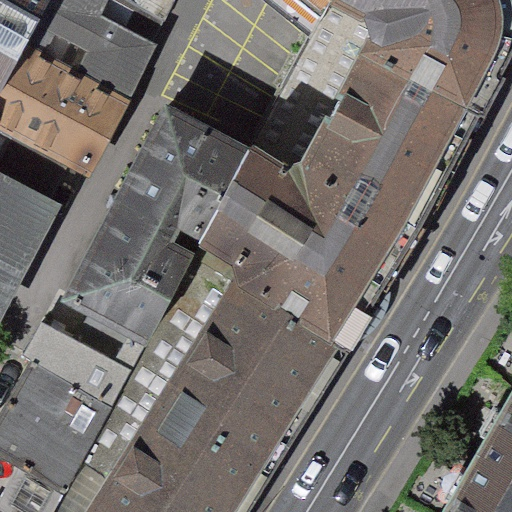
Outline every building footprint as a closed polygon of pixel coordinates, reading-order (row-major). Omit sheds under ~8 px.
[(60,0),(0,104),(0,121),(100,173),(170,35),(113,2),(109,0),(60,0)] [(0,0),(0,104),(60,0),(0,0)] [(172,0),(134,0),(163,17),(172,0)] [(299,0),(329,23),(342,0),(299,0)] [(360,41),(367,64),(355,89),(460,148),(494,92),(511,55),(511,2),(511,0),(342,0),(329,23),(360,41)] [(215,238),(206,256),(238,277),(339,344),(413,231),(460,148),(355,89),(314,170),(292,178),(258,158),(215,238)] [(188,234),(193,225),(215,238),(258,158),(175,114),(128,199),(188,234)] [(0,312),(47,223),(0,199),(0,312)] [(206,256),(184,243),(188,234),(128,199),(54,333),(170,398),(238,277),(206,256)] [(140,448),(102,511),(100,511),(232,511),(339,344),(238,277),(170,398),(140,448)] [(511,322),(467,392),(511,417),(511,322)] [(140,448),(170,398),(54,333),(28,382),(140,448)] [(102,511),(140,448),(28,382),(0,432),(0,451),(23,466),(102,511)] [(511,511),(511,417),(467,392),(396,511),(511,511)] [(0,511),(100,511),(102,511),(23,466),(0,506),(0,511)]
